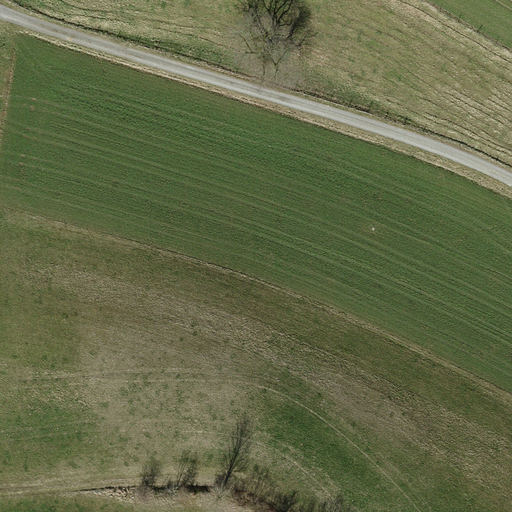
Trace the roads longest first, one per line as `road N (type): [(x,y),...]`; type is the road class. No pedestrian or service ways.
road 1 (track): [(511,181),(399,136),(0,12)]
road 2 (track): [(0,487),(203,477)]
